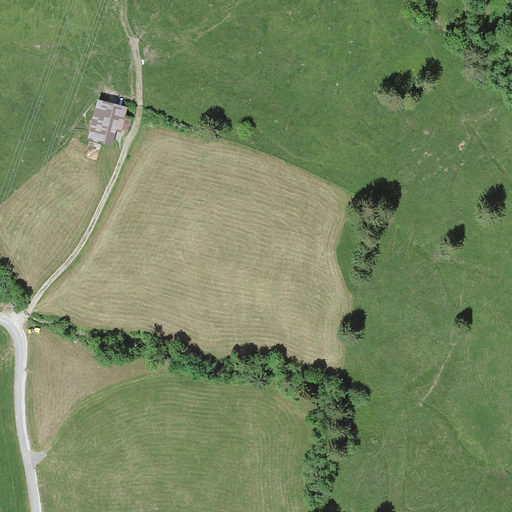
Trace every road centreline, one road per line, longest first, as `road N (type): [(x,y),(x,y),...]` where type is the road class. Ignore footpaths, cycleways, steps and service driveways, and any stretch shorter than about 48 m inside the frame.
road 1 (track): [(123,0),(137,57),(136,122),(81,248),(13,327)]
road 2 (track): [(13,327),(35,511)]
